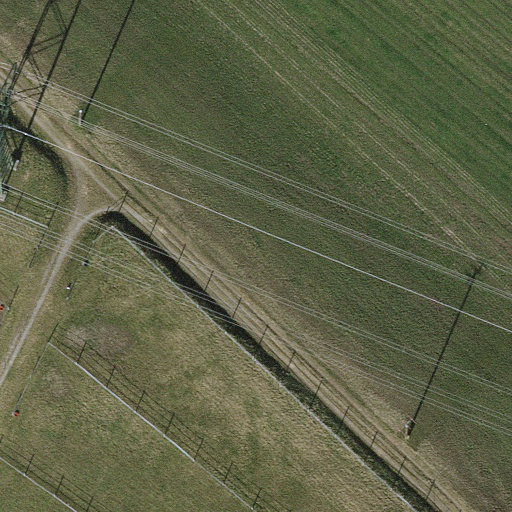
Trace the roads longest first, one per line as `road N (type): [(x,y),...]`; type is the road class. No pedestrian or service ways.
road 1 (track): [(449,511),(163,238),(98,194),(0,76)]
road 2 (track): [(98,194),(0,396)]
